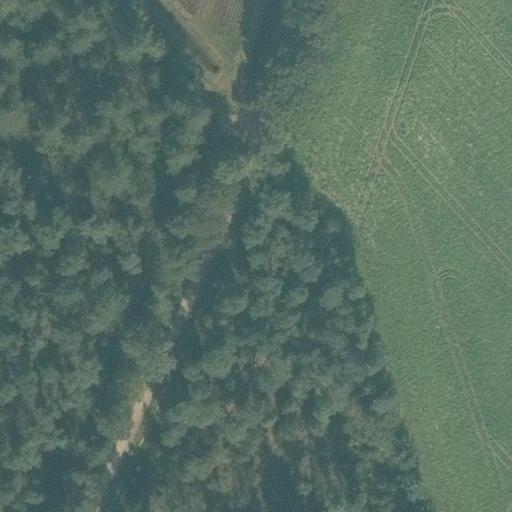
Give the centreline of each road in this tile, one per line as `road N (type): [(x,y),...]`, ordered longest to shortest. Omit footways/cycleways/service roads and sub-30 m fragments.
road 1 (track): [(86,511),(256,136)]
road 2 (track): [(132,0),(196,86),(256,136)]
road 3 (unclassified): [(256,136),(302,0)]
